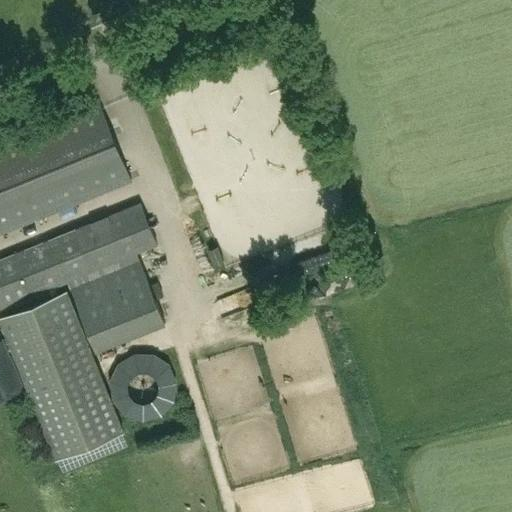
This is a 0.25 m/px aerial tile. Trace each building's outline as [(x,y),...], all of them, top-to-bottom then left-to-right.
[(99,101),(0,140),(0,232),(131,179),(99,101)] [(142,201),(0,258),(0,307),(159,243),(142,201)] [(238,255),(240,266),(257,264),(256,252),(238,255)] [(361,268),(343,274),(346,283),(364,277),(361,268)] [(67,287),(0,314),(0,316),(57,457),(125,429),(67,287)] [(10,357),(9,357),(2,339),(0,339),(0,400),(24,391),(10,357)]
